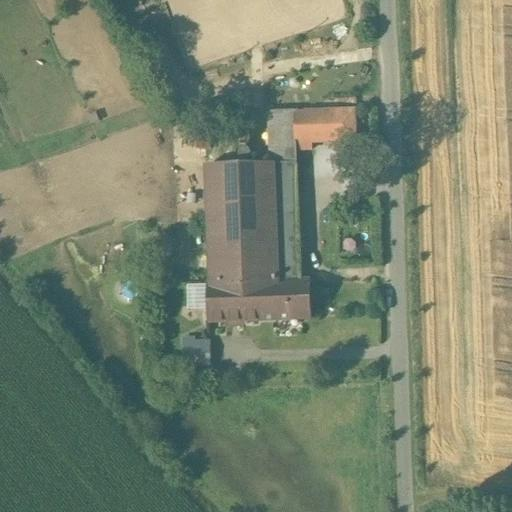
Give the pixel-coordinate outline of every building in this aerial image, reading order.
[(295,113),(296,145),(357,143),(355,111),(295,113)] [(295,113),(269,113),(272,166),(297,164),(296,145),(295,113)] [(238,144),(239,146),(241,147),(243,147),(246,147),(248,146),(249,144),(250,141),(249,139),(247,136),(245,135),(242,135),(240,136),(238,137),(237,139),(237,142),(238,144)] [(239,157),(240,159),(241,161),(243,162),(246,162),(248,161),(250,160),(251,158),(251,155),(250,153),(249,151),(246,149),(244,149),(241,150),(240,152),(239,154),(239,157)] [(211,285),(301,282),(297,164),(272,166),(207,168),(211,285)] [(211,285),(207,285),(208,324),(311,321),(310,282),(301,282),(211,285)]
